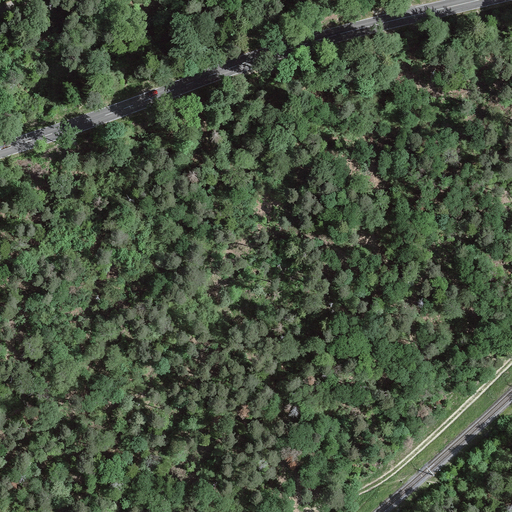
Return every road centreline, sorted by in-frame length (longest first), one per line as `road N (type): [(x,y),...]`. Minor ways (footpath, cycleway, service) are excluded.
road 1 (primary): [(486,0),(330,39),(0,148)]
road 2 (track): [(511,358),(380,484),(314,511)]
